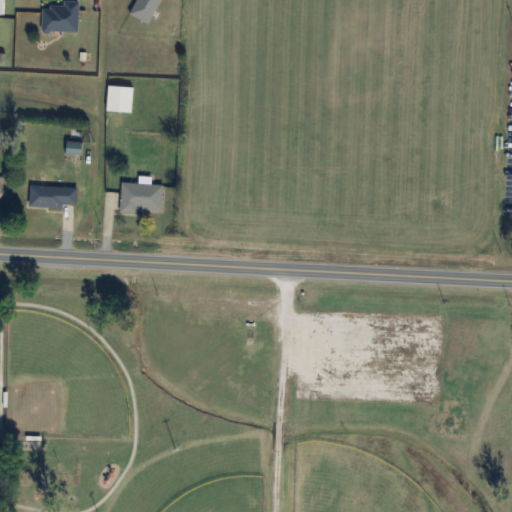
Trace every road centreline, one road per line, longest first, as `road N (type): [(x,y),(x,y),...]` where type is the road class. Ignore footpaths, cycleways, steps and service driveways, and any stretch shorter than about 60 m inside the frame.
road 1 (secondary): [(288,268),(0,252)]
road 2 (secondary): [(511,280),(288,268)]
